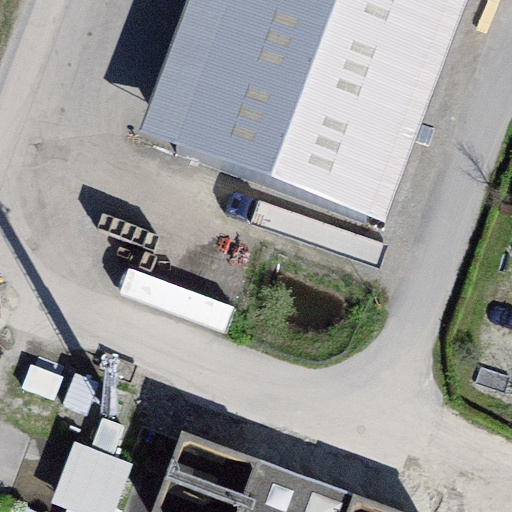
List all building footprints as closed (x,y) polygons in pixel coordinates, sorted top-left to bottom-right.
[(449,0),(233,0),(176,155),(366,225),(449,0)] [(63,407),(86,416),(98,386),(75,377),(63,407)] [(111,461),(123,428),(102,421),(90,453),(111,461)] [(372,511),(183,442),(156,511),(372,511)] [(70,511),(111,511),(127,469),(90,454),(68,511),(70,511)]
